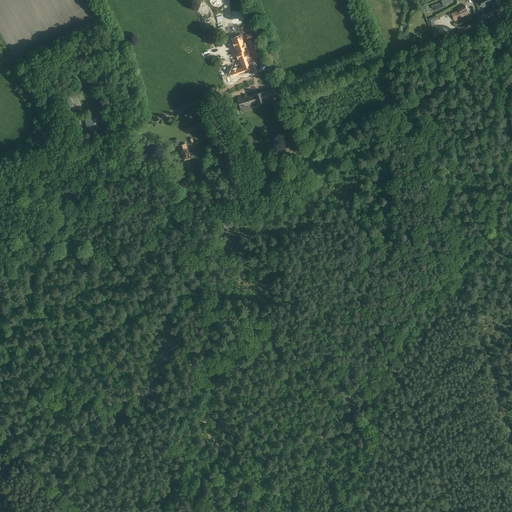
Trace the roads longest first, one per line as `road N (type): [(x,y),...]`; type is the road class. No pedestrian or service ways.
road 1 (track): [(480,20),(395,57),(390,70),(511,436)]
road 2 (track): [(342,489),(390,358),(451,270),(511,216)]
road 3 (track): [(0,328),(59,354),(116,408),(183,451),(213,386)]
road 4 (unclassified): [(0,244),(141,162),(139,131),(151,119),(227,89)]
road 5 (track): [(280,338),(212,284),(189,250),(149,251),(115,238),(98,181)]
road 6 (track): [(213,386),(217,371),(280,338),(362,392),(385,393)]
road 7 (track): [(342,489),(236,395),(213,386)]
road 8 (track): [(457,511),(388,362)]
road 9 (track): [(511,157),(501,80),(511,23)]
road 10 (unclassified): [(77,511),(42,481),(0,421)]
